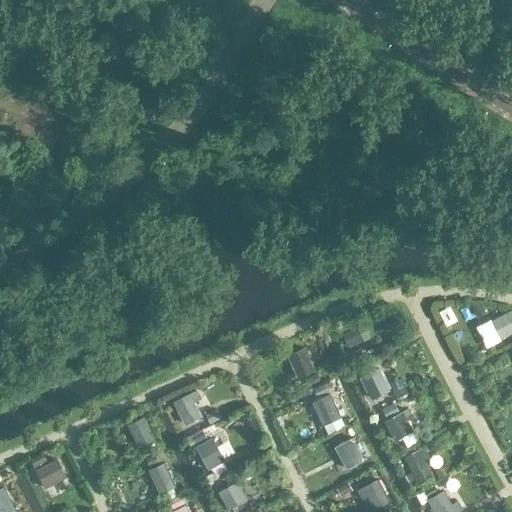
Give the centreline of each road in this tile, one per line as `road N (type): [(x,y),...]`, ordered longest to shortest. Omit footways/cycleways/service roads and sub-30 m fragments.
road 1 (unclassified): [(0,260),(139,171),(197,114),(264,0)]
road 2 (unclassified): [(511,108),(349,0)]
